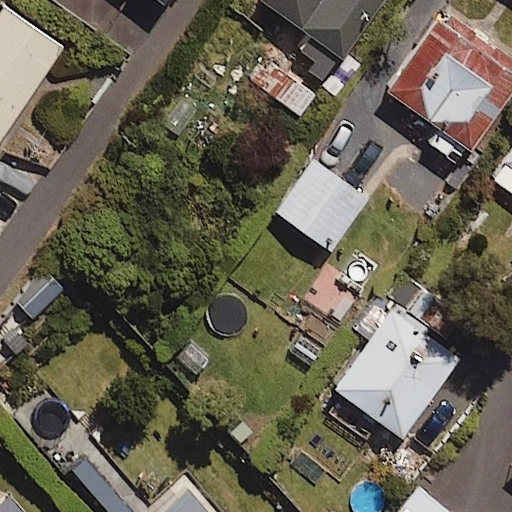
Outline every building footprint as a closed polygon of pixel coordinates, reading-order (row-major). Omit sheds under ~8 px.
[(368,0),(262,0),(305,32),(292,50),(318,69),(368,0)] [(0,125),(57,42),(0,2),(0,125)] [(511,69),(511,64),(429,4),(374,81),(430,121),(422,133),(451,154),(511,69)] [(360,193),(308,156),(271,208),(323,245),(360,193)] [(452,351),(388,301),(326,382),(391,431),(452,351)] [(447,511),(415,484),(390,511),(447,511)] [(205,511),(183,486),(154,511),(205,511)] [(20,511),(8,498),(0,505),(0,511),(20,511)]
